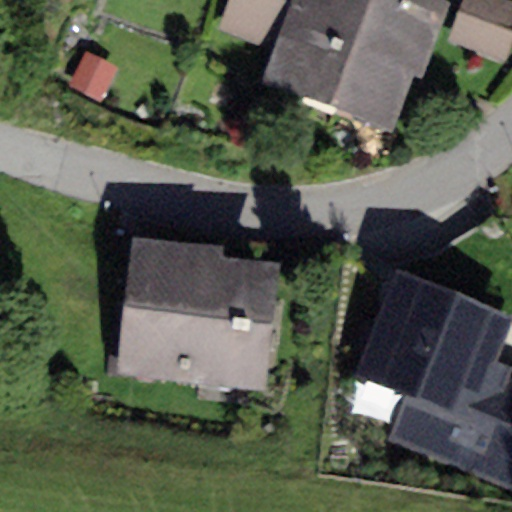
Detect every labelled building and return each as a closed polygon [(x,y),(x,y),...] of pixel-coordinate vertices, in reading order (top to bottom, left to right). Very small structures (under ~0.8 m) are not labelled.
[(226,0),(215,29),(271,51),(259,80),(391,132),(413,76),(421,79),(450,4),(438,0),(226,0)] [(511,41),(511,0),(463,0),(448,43),(504,63),(511,41)] [(117,69),(85,53),(68,85),(99,102),(117,69)] [(222,244),(129,234),(113,372),(263,389),(278,261),(221,255),(222,244)] [(511,319),(397,271),(355,371),(406,393),(388,438),(511,489),(511,374),(510,374),(511,368),(511,364),(496,358),(511,319)]
